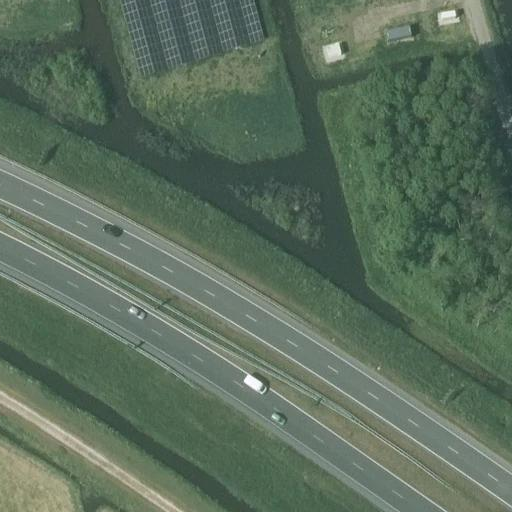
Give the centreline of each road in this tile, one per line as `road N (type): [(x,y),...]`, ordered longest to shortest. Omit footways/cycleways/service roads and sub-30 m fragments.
road 1 (trunk): [(511,494),(304,354),(0,186)]
road 2 (trunk): [(0,247),(144,324),(420,511)]
road 3 (track): [(172,511),(0,399)]
